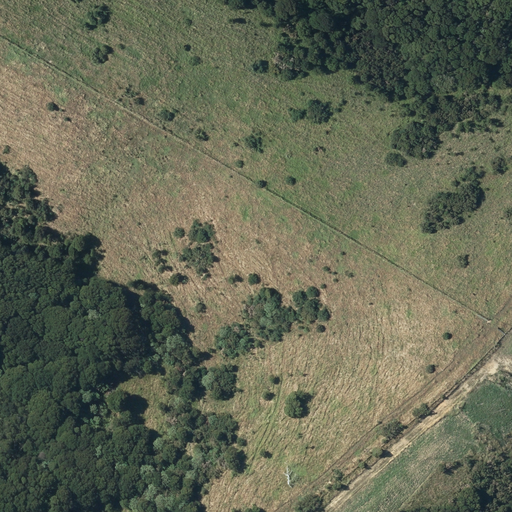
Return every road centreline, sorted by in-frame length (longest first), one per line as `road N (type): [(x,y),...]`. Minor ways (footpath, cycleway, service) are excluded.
road 1 (track): [(511,309),(280,511)]
road 2 (track): [(511,364),(487,364),(323,511)]
